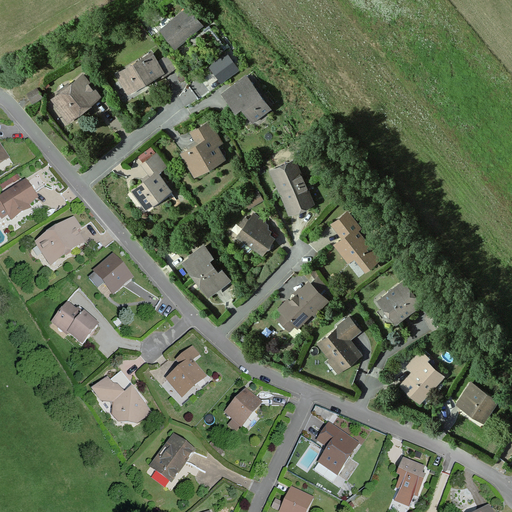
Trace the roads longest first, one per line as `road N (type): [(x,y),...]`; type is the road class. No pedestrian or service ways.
road 1 (residential): [(309,393),(232,352),(0,97)]
road 2 (residential): [(511,486),(455,452),(309,393)]
road 3 (track): [(1,97),(141,0)]
road 4 (residential): [(309,393),(255,511)]
